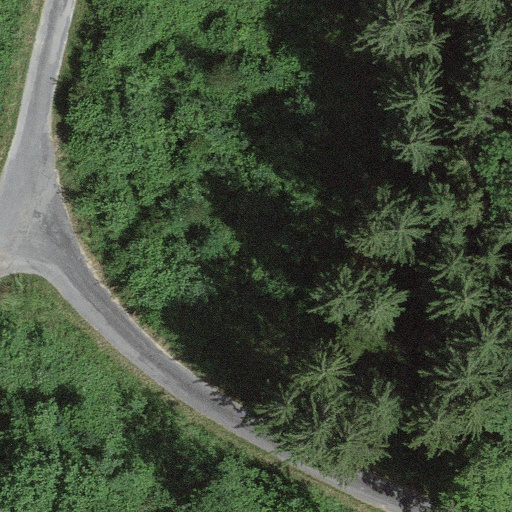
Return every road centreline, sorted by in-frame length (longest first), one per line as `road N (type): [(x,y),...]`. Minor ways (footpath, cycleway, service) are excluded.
road 1 (track): [(12,211),(434,511)]
road 2 (unclassified): [(0,234),(62,0)]
